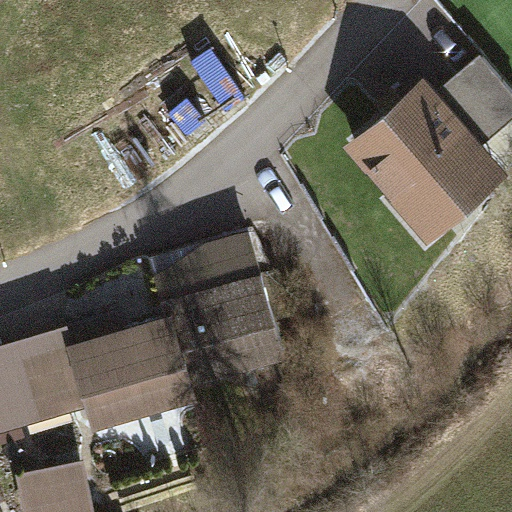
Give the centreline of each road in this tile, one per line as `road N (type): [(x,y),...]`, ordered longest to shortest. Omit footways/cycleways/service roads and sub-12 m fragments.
road 1 (residential): [(0,291),(94,252),(189,194),(273,126),(394,0)]
road 2 (track): [(389,511),(511,401)]
